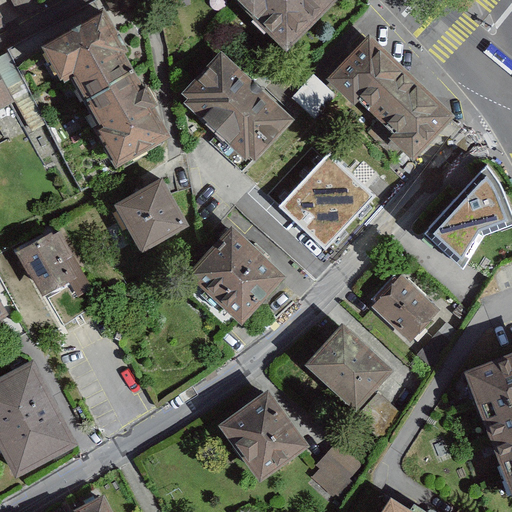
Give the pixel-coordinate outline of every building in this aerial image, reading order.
[(16,0),(23,13),(45,5),(41,0),(16,0)] [(140,0),(109,0),(118,16),(142,3),(140,0)] [(245,0),(290,44),(332,0),(245,0)] [(122,48),(102,13),(45,45),(62,76),(71,71),(103,127),(99,129),(118,163),(168,135),(119,49),(122,48)] [(372,28),(333,69),(357,92),(364,85),(403,122),(397,129),(416,148),(455,107),(372,28)] [(46,124),(9,52),(0,56),(0,71),(31,132),(46,124)] [(222,55),(186,93),(192,99),(189,102),(247,156),(251,152),(257,157),(292,120),(222,55)] [(317,77),(295,100),(318,121),(339,98),(317,77)] [(0,108),(12,102),(0,78),(0,108)] [(373,195),(329,155),(282,207),(326,246),(373,195)] [(509,219),(487,178),(435,234),(462,260),(481,230),(509,219)] [(162,182),(121,205),(145,247),(186,224),(162,182)] [(281,277),(231,231),(191,275),(241,321),(281,277)] [(91,286),(63,235),(23,257),(44,296),(72,281),(78,293),(91,286)] [(437,312),(401,277),(374,305),(411,339),(437,312)] [(461,332),(449,323),(418,356),(434,369),(447,351),(461,332)] [(392,373),(345,330),(312,366),(358,409),(392,373)] [(511,349),(503,353),(470,366),(511,473),(511,349)] [(29,367),(0,382),(0,437),(19,474),(72,445),(29,367)] [(404,414),(381,393),(357,417),(385,441),(404,414)] [(306,447),(267,394),(222,426),(261,480),(306,447)] [(370,467),(341,441),(318,466),(322,469),(314,478),(336,498),(339,495),(347,502),(370,467)] [(110,511),(102,496),(71,511),(110,511)] [(407,511),(393,503),(387,511),(407,511)]
